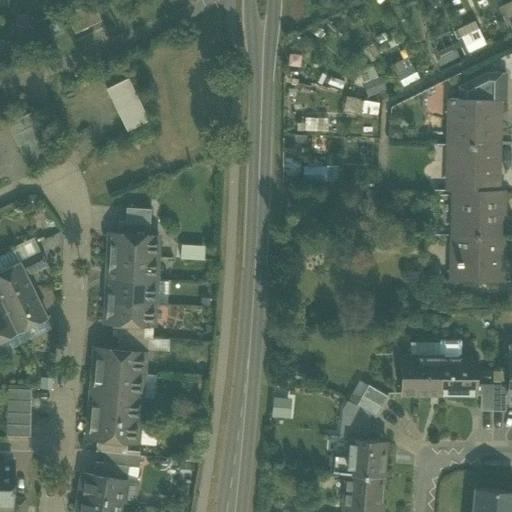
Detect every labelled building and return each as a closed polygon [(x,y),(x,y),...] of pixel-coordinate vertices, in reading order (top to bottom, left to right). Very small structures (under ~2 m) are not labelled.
[(511,0),(508,0),(500,4),(511,28),(511,0)] [(66,15),(75,33),(100,20),(91,2),(66,15)] [(455,27),(467,53),(486,44),(474,18),(455,27)] [(439,64),(458,54),(452,42),(433,52),(439,64)] [(460,86),(460,99),(498,100),(498,102),(504,102),(505,74),(486,74),(460,86)] [(106,89),(111,100),(132,89),(127,79),(106,89)] [(111,100),(116,110),(138,100),(132,89),(111,100)] [(497,146),(498,102),(498,100),(460,99),(450,98),(449,145),(453,145),(497,146)] [(116,110),(122,121),(143,110),(138,100),(116,110)] [(148,121),(143,110),(122,121),(127,131),(148,121)] [(7,124),(13,134),(38,122),(32,111),(7,124)] [(13,134),(18,145),(43,133),(38,122),(13,134)] [(18,145),(23,156),(48,144),(43,133),(18,145)] [(53,154),(48,144),(23,156),(28,167),(53,154)] [(448,190),(453,190),(493,191),(494,171),(497,171),(497,146),(453,145),(453,162),(448,162),(448,190)] [(457,220),(457,235),(501,236),(501,212),(500,212),(501,191),(493,191),(453,190),(452,220),(457,220)] [(125,209),(125,220),(149,222),(150,210),(125,209)] [(149,234),(149,222),(125,220),(124,232),(149,234)] [(109,232),(108,254),(156,256),(157,234),(149,234),(124,232),(109,232)] [(500,260),(501,236),(457,235),(452,235),(451,262),(457,262),(457,280),(498,281),(499,260),(500,260)] [(12,248),(19,263),(19,262),(40,252),(33,238),(12,248)] [(176,244),(175,257),(204,259),(205,245),(176,244)] [(19,262),(25,274),(46,264),(40,252),(30,257),(19,262)] [(110,276),(110,277),(155,280),(156,256),(108,254),(107,268),(111,272),(112,272),(112,276),(110,276)] [(0,271),(0,338),(46,316),(25,274),(19,262),(19,263),(0,271)] [(154,303),(155,280),(110,277),(110,283),(107,287),(106,301),(154,303)] [(155,280),(154,303),(166,304),(167,281),(155,280)] [(152,325),(154,303),(106,301),(105,323),(120,324),(144,325),(152,325)] [(119,336),(124,336),(143,337),(144,325),(120,324),(119,336)] [(148,338),(143,337),(124,336),(124,349),(143,351),(143,352),(148,353),(148,350),(148,338)] [(148,338),(148,350),(168,351),(169,339),(148,338)] [(439,342),(439,355),(460,355),(460,338),(439,338),(439,342)] [(439,355),(439,342),(409,341),(409,354),(439,355)] [(96,346),(94,369),(142,373),(143,352),(143,351),(124,349),(96,346)] [(400,394),(438,395),(439,355),(409,354),(400,354),(400,394)] [(460,355),(439,355),(438,395),(477,395),(477,386),(477,355),(460,355)] [(492,386),(504,386),(504,367),(493,367),(492,386)] [(139,397),(142,373),(94,369),(91,392),(139,397)] [(142,373),(139,397),(153,398),(156,375),(142,373)] [(356,406),(369,384),(359,378),(346,400),(348,401),(356,406)] [(369,384),(356,406),(368,413),(377,419),(390,397),(369,384)] [(480,409),(492,409),(492,386),(477,386),(477,395),(480,395),(480,409)] [(504,386),(492,386),(492,409),(504,410),(504,394),(504,386)] [(7,388),(6,400),(30,401),(31,389),(7,388)] [(137,420),(139,397),(91,392),(89,416),(137,420)] [(291,398),(273,397),(272,418),(289,419),(291,398)] [(6,400),(6,412),(30,413),(30,401),(6,400)] [(366,439),(368,413),(356,406),(348,401),(344,408),(341,437),(348,438),(366,439)] [(6,412),(6,424),(30,425),(30,413),(6,412)] [(135,442),(137,420),(89,416),(87,438),(102,439),(126,442),(135,442)] [(137,420),(135,442),(155,444),(158,422),(137,420)] [(29,436),(30,425),(6,424),(5,436),(29,436)] [(347,445),(347,454),(345,473),(381,476),(384,441),(366,439),(348,438),(347,445)] [(101,451),(103,451),(125,453),(126,442),(102,439),(101,451)] [(103,451),(103,463),(128,465),(128,466),(138,467),(139,455),(125,453),(103,451)] [(330,472),(345,473),(347,454),(335,453),(331,452),(330,472)] [(126,480),(128,466),(128,465),(103,463),(95,462),(93,475),(126,480)] [(13,465),(0,464),(0,507),(12,508),(12,498),(13,465)] [(83,473),(79,496),(123,502),(133,504),(136,482),(126,480),(93,475),(83,473)] [(378,511),(381,476),(345,473),(342,508),(360,510),(378,511)] [(511,511),(511,494),(473,490),(470,511),(511,511)] [(123,504),(123,502),(79,496),(77,511),(118,511),(120,503),(123,504)] [(11,511),(23,511),(24,499),(12,498),(12,508),(11,511)]
